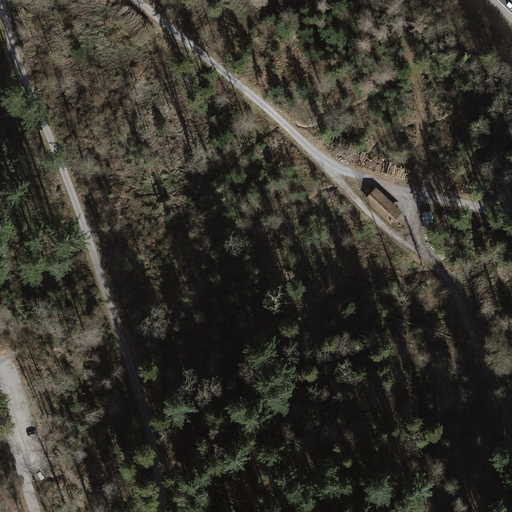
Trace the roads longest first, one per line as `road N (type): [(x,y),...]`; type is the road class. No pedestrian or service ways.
road 1 (track): [(511,422),(452,288),(415,239),(408,192),(358,177),(313,147),(137,0)]
road 2 (track): [(160,511),(143,409),(68,182),(10,41),(3,0)]
road 3 (track): [(415,194),(418,124),(398,0)]
road 4 (track): [(35,511),(0,397)]
